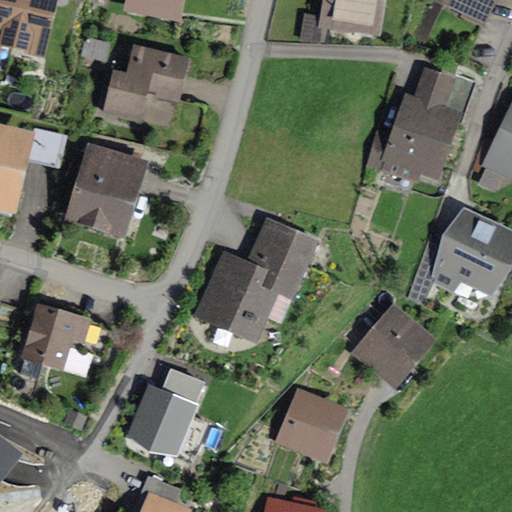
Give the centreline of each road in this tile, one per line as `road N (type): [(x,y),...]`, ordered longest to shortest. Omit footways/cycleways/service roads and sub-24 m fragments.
road 1 (residential): [(171,314),(266,0)]
road 2 (residential): [(171,314),(0,252)]
road 3 (residential): [(75,457),(171,314)]
road 4 (residential): [(511,29),(467,177)]
road 5 (track): [(406,61),(255,52)]
